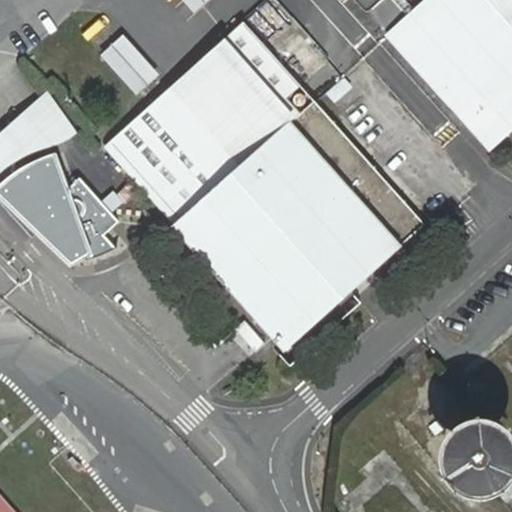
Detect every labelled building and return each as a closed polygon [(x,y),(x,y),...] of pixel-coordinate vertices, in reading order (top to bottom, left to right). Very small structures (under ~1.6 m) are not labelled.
[(209,0),(183,0),(195,13),(209,0)] [(373,10),(383,0),(355,0),(365,10),(366,11),(369,11),(371,11),(373,10)] [(493,152),(511,134),(511,0),(425,0),(387,35),(390,37),(493,152)] [(352,292),(428,224),(317,100),(246,21),(106,147),(175,224),(280,342),(287,350),(352,292)] [(161,74),(125,33),(102,55),(139,96),(161,74)] [(121,219),(82,176),(72,187),(58,147),(71,138),(79,130),(49,90),(13,122),(5,130),(0,127),(0,196),(73,267),(89,257),(100,256),(112,252),(119,247),(107,235),(121,219)] [(435,509),(504,456),(437,371),(369,424),(435,509)] [(503,502),(511,495),(511,478),(510,476),(493,490),(503,502)]
